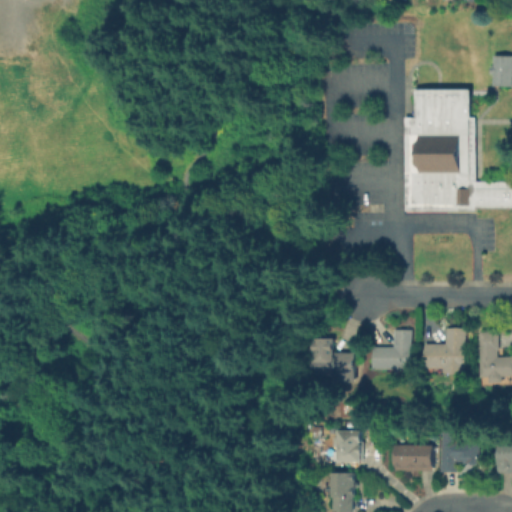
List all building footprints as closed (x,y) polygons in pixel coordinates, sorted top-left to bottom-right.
[(511,54),(511,85),(492,85),(492,73),(489,73),(489,65),(492,65),(493,54),(511,54)] [(511,205),(474,205),(474,211),(402,211),(402,115),(414,115),(414,87),(470,87),(470,116),(475,116),(475,179),(511,178),(511,205)] [(467,327),(468,372),(445,372),(445,367),(426,367),(425,342),(446,342),(446,327),(467,327)] [(412,328),(412,368),(375,368),(374,345),(395,345),(395,328),(412,328)] [(498,349),(498,355),(511,354),(511,374),(481,376),(479,331),(499,329),(500,349),(498,349)] [(356,351),(357,381),(317,381),(316,351),(317,351),(317,337),(335,337),(335,351),(356,351)] [(362,429),(362,460),(340,460),(340,445),(334,445),(334,436),(340,436),(340,429),(362,429)] [(480,438),(480,463),(471,462),(460,462),(459,471),(443,470),(443,430),(460,430),(460,437),(480,438)] [(511,441),(511,472),(500,472),(500,441),(511,441)] [(435,444),(434,469),(396,469),(396,443),(435,444)] [(356,471),(357,496),(354,496),(354,511),(334,511),(333,471),(356,471)]
